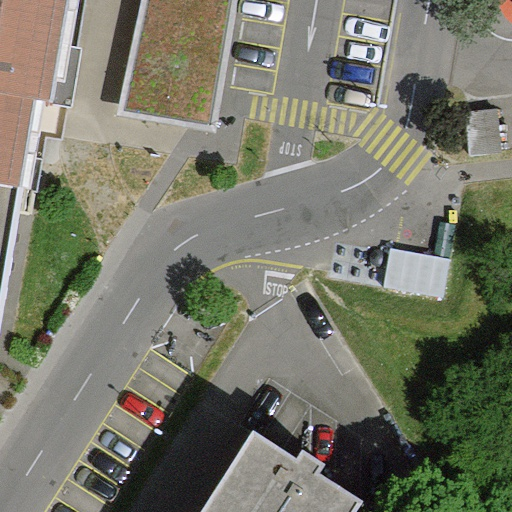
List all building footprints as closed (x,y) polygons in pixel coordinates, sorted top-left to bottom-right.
[(62,106),(79,0),(0,0),(0,187),(22,191),(30,193),(43,103),(62,106)] [(221,85),(235,0),(143,0),(126,85),(120,113),(213,127),(218,100),(221,85)] [(0,328),(22,191),(0,187),(0,328)] [(228,318),(191,296),(157,351),(193,374),(228,318)] [(255,431),(203,511),(357,511),(365,501),(255,431)]
